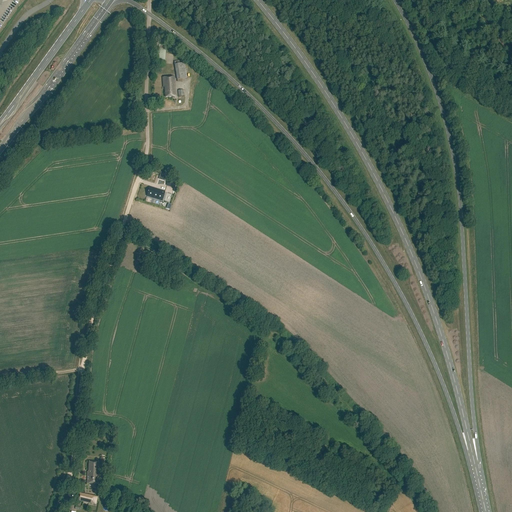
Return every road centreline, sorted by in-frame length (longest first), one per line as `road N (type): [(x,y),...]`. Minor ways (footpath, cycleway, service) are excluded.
road 1 (primary): [(149,13),(251,98),(348,208),(425,344),(477,475)]
road 2 (secondary): [(477,475),(455,381),(401,229),(323,87),(257,0)]
road 3 (primary): [(477,475),(451,145),(394,0)]
road 4 (track): [(121,232),(281,336),(393,457),(423,511)]
road 5 (track): [(148,138),(88,329),(83,369)]
road 6 (primary): [(0,149),(108,2)]
road 7 (primary): [(90,0),(0,123)]
road 8 (track): [(511,100),(444,63),(406,0)]
road 9 (track): [(83,369),(58,511)]
road 10 (unclassified): [(148,138),(149,13)]
